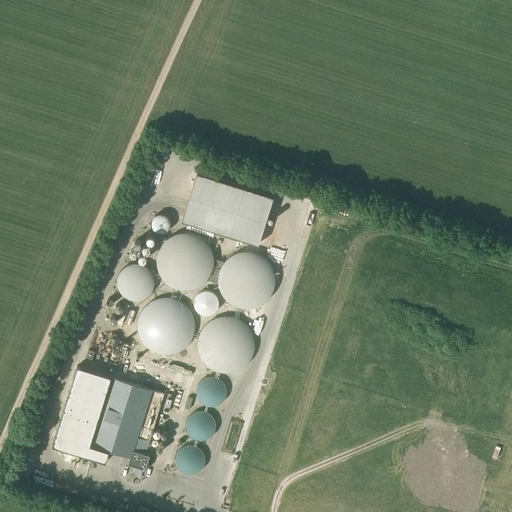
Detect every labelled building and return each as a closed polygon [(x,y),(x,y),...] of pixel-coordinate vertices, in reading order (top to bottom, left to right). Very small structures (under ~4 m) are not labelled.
[(182,220),(259,244),(273,197),(197,172),(182,220)] [(157,258),(157,261),(157,263),(157,266),(158,268),(158,271),(159,273),(161,275),(162,277),(163,279),(165,281),(167,283),(169,284),(171,285),(173,287),(175,287),(178,288),(180,289),(183,289),(185,289),(187,289),(190,289),(192,288),(195,287),(197,287),(199,285),(201,284),(203,283),(205,281),(207,279),(208,277),(209,275),(211,273),(212,271),(212,268),(213,266),(213,263),(213,261),(213,258),(213,256),(212,254),(212,251),(211,249),(209,247),(208,245),(207,243),(205,241),(203,239),(201,238),(199,236),(197,235),(195,234),(192,234),(190,233),(187,233),(185,233),(183,233),(180,233),(178,234),(175,234),(173,235),(171,236),(169,238),(167,239),(165,241),(163,243),(162,245),(161,247),(159,249),(158,251),(158,254),(157,256),(157,258)] [(219,277),(219,279),(219,282),(219,284),(220,287),(220,289),(221,291),(222,294),(224,296),(225,298),(227,299),(229,301),(231,302),(233,304),(235,305),(237,306),(240,307),(242,307),(244,307),(247,308),(249,308),(252,307),(254,307),(257,306),(259,305),(261,304),(263,302),(265,301),(267,299),(268,298),(270,296),(271,293),(272,291),(273,289),(274,287),(275,284),(275,282),(275,279),(275,277),(275,274),(274,272),(273,270),(272,267),(271,265),(270,263),(268,261),(267,259),(265,258),(263,256),(261,255),(259,254),(257,253),(254,252),(252,252),(249,251),(247,251),(244,251),(242,252),(240,252),(237,253),(235,254),(233,255),(231,256),(229,258),(227,259),(225,261),(224,263),(222,265),(221,267),(220,270),(220,272),(219,274),(219,277)] [(117,280),(117,281),(117,283),(118,284),(118,286),(118,288),(119,289),(120,290),(121,292),(122,293),(123,294),(124,295),(125,296),(127,297),(128,298),(129,299),(131,299),(133,299),(134,300),(136,300),(137,300),(139,299),(141,299),(142,299),(144,298),(145,297),(146,296),(148,295),(149,294),(150,293),(151,292),(152,290),(153,289),(153,288),(154,286),(154,284),(154,283),(154,281),(154,280),(154,278),(154,276),(153,275),(153,273),(152,272),(151,271),(150,269),(149,268),(148,267),(146,266),(145,265),(144,264),(142,264),(141,263),(139,263),(137,263),(136,263),(134,263),(133,263),(131,263),(129,264),(128,264),(127,265),(125,266),(124,267),(123,268),(122,269),(121,271),(120,272),(119,273),(118,275),(118,276),(118,278),(117,280)] [(194,301),(194,302),(194,303),(194,304),(194,305),(195,306),(195,307),(196,308),(196,309),(197,310),(198,311),(199,312),(200,313),(201,313),(202,314),(203,314),(204,314),(205,314),(206,314),(207,314),(208,314),(209,314),(210,314),(211,313),(212,313),(213,312),(214,311),(215,311),(216,310),(216,309),(217,308),(217,307),(218,306),(218,305),(218,304),(218,303),(219,302),(218,301),(218,300),(218,299),(218,298),(217,297),(217,296),(216,295),(216,294),(215,293),(214,293),(213,292),(212,291),(211,291),(210,291),(209,290),(208,290),(207,290),(206,290),(205,290),(204,290),(203,290),(202,291),(201,291),(200,291),(199,292),(198,293),(197,294),(196,295),(196,296),(195,297),(195,298),(194,299),(194,300),(194,301)] [(166,354),(169,354),(171,353),(174,353),(176,352),(178,351),(181,350),(183,349),(185,347),(186,345),(188,344),(190,342),(191,340),(192,337),(193,335),(194,333),(194,330),(195,328),(195,325),(195,323),(194,320),(194,318),(193,315),(192,313),(191,311),(190,309),(188,307),(186,305),(185,303),(183,302),(181,301),(178,299),(176,298),(174,298),(171,297),(169,297),(166,297),(164,297),(161,297),(159,298),(157,298),(154,299),(152,301),(150,302),(148,303),(146,305),(144,307),(143,309),(142,311),(140,313),(140,316),(139,318),(138,320),(138,323),(138,325),(138,328),(138,330),(139,333),(140,335),(140,337),(142,340),(143,342),(144,344),(146,345),(148,347),(150,349),(152,350),(154,351),(157,352),(159,353),(161,353),(164,354),(166,354)] [(129,302),(125,312),(131,314),(135,304),(129,302)] [(226,373),(228,373),(231,373),(233,372),(236,371),(238,370),(240,369),(242,368),(244,366),(246,365),(248,363),(250,361),(251,359),(252,356),(253,354),(254,352),(254,349),(255,347),(255,344),(255,342),(254,339),(254,337),(253,334),(252,332),(251,330),(250,327),(248,325),(246,324),(245,322),(243,320),(240,319),(238,318),(236,317),(233,316),(231,316),(228,315),(226,315),(223,315),(221,316),(218,316),(216,317),(214,318),(211,319),(209,320),(207,322),(205,324),(204,325),(202,327),(201,330),(200,332),(199,334),(198,337),(197,339),(197,342),(197,344),(197,347),(197,349),(198,352),(199,354),(200,356),(201,359),(202,361),(204,363),(205,365),(207,366),(209,368),(211,369),(214,370),(216,371),(218,372),(221,373),(223,373),(226,373)] [(91,444),(112,375),(77,365),(53,445),(104,461),(108,450),(91,444)] [(165,393),(112,375),(91,444),(131,457),(129,464),(146,469),(151,454),(146,453),(165,393)] [(212,407),(214,407),(215,407),(216,406),(218,406),(219,405),(220,404),(221,403),(222,402),(223,401),(224,400),(225,399),(225,398),(226,397),(226,395),(226,394),(226,393),(226,391),(226,390),(226,388),(226,387),(225,386),(224,385),(224,383),(223,382),(222,381),(221,380),(220,380),(219,379),(217,378),(216,378),(215,377),(213,377),(212,377),(211,377),(209,377),(208,377),(207,378),(205,378),(204,379),(203,379),(202,380),(201,381),(200,382),(199,383),(198,384),(197,386),(197,387),(196,388),(196,389),(196,391),(196,392),(196,394),(196,395),(197,396),(197,398),(198,399),(198,400),(199,401),(200,402),(201,403),(202,404),(203,405),(204,406),(206,406),(207,407),(208,407),(210,407),(211,407),(212,407)] [(201,441),(202,441),(203,440),(205,440),(206,440),(207,439),(208,439),(209,438),(210,437),(211,436),(212,435),(213,434),(214,433),(214,432),(215,431),(215,430),(215,428),(216,427),(216,426),(216,425),(215,423),(215,422),(215,421),(214,420),(214,418),(213,417),(212,416),(211,415),(210,415),(209,414),(208,413),(207,412),(206,412),(205,412),(203,411),(202,411),(201,411),(199,411),(198,411),(197,412),(196,412),(194,412),(193,413),(192,414),(191,414),(190,415),(189,416),(189,417),(188,418),(187,420),(187,421),(186,422),(186,423),(186,425),(186,426),(186,427),(186,428),(186,430),(187,431),(187,432),(188,433),(188,434),(189,435),(190,436),(191,437),(192,438),(193,439),(194,439),(196,440),(197,440),(198,440),(199,441),(201,441)] [(190,475),(191,475),(193,474),(194,474),(195,474),(196,473),(198,473),(199,472),(200,471),(201,470),(202,469),(202,468),(203,467),(204,466),(204,465),(204,463),(205,462),(205,461),(205,459),(205,458),(205,457),(204,456),(204,454),(203,453),(203,452),(202,451),(201,450),(200,449),(199,448),(198,447),(197,447),(196,446),(195,446),(193,445),(192,445),(191,445),(189,445),(188,445),(187,445),(186,446),(184,446),(183,447),(182,447),(181,448),(180,449),(179,450),(178,451),(177,452),(177,453),(176,454),(176,456),(175,457),(175,458),(175,459),(175,461),(175,462),(176,463),(176,465),(176,466),(177,467),(178,468),(179,469),(179,470),(180,471),(181,472),(182,473),(184,473),(185,474),(186,474),(187,474),(189,475),(190,475)] [(93,497),(94,491),(86,489),(85,496),(93,497)] [(107,503),(115,504),(117,496),(109,494),(107,503)]
